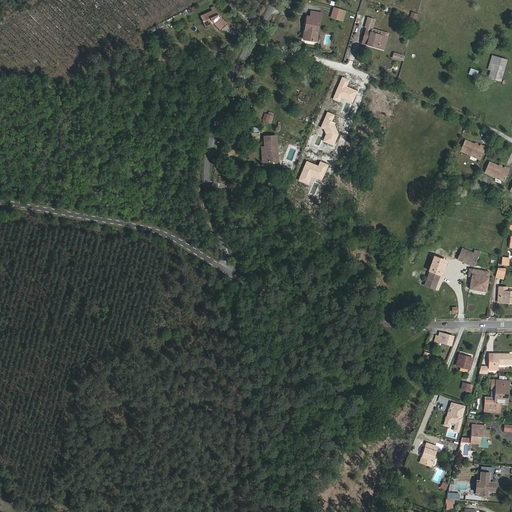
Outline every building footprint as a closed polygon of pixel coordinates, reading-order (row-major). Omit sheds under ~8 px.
[(211,21),(213,23),(219,29),(226,22),(218,14),(215,8),(211,10),(212,10),(203,15),(204,17),(201,19),(204,24),(211,21)] [(344,11),(335,8),(332,16),(341,19),(344,11)] [(303,39),(315,41),(319,19),(320,19),(321,13),(311,12),(310,17),(308,17),(303,39)] [(415,22),(417,14),(412,13),(409,20),(415,22)] [(373,44),(384,47),(387,37),(371,32),(372,29),(367,27),(362,43),(372,46),(373,44)] [(488,55),(486,63),(501,67),(503,60),(488,55)] [(486,71),(484,78),(496,81),(501,67),(486,63),(483,70),(486,71)] [(477,77),(479,70),(470,68),(468,74),(477,77)] [(357,91),(347,87),(349,80),(342,77),(333,99),(340,102),(342,98),(352,102),(357,91)] [(323,141),(333,145),(338,135),(335,125),(335,123),(332,122),(335,115),(328,112),(321,127),(324,129),(326,134),(323,141)] [(264,113),(262,120),(271,123),(274,115),(264,113)] [(265,146),(266,161),(277,160),(276,136),(264,137),(265,146)] [(462,152),(480,160),(485,149),(485,148),(482,146),(481,147),(466,141),(462,152)] [(319,166),(307,161),(303,172),(299,181),(308,184),(311,176),(322,180),(326,169),(328,165),(320,162),(319,166)] [(485,173),(503,181),(508,170),(509,169),(505,167),(504,168),(489,162),(485,173)] [(451,245),(439,240),(436,248),(448,253),(451,245)] [(473,252),(462,247),(457,260),(473,267),(481,251),(477,250),(477,251),(474,250),(473,252)] [(434,256),(445,260),(448,253),(436,248),(434,256)] [(434,289),(445,260),(434,256),(428,270),(430,271),(425,285),(434,289)] [(508,265),(509,258),(500,257),(499,264),(508,265)] [(472,269),(471,277),(469,289),(486,292),(489,272),(484,271),(484,268),(475,266),(474,269),(472,269)] [(497,270),(495,277),(503,278),(504,272),(497,270)] [(385,292),(393,295),(396,296),(399,291),(387,287),(385,292)] [(511,301),(511,303),(511,291),(506,291),(507,287),(499,287),(498,291),(500,291),(499,301),(511,301)] [(497,302),(511,303),(511,301),(499,301),(500,291),(498,291),(497,302)] [(389,304),(393,295),(385,292),(382,302),(389,304)] [(387,316),(389,304),(382,302),(380,315),(387,316)] [(436,335),(434,340),(451,345),(453,336),(439,332),(438,336),(436,335)] [(493,358),(489,358),(488,369),(497,370),(497,364),(511,364),(511,354),(493,353),(493,358)] [(470,369),(473,358),(459,354),(456,366),(470,369)] [(504,389),(508,389),(509,381),(491,379),(490,388),(492,388),(491,396),(495,396),(494,403),(484,402),(483,412),(499,413),(500,403),(500,399),(503,399),(504,389)] [(507,404),(508,389),(504,389),(503,399),(500,399),(500,403),(507,404)] [(462,418),(465,406),(461,405),(453,403),(451,403),(450,408),(452,409),(451,412),(448,412),(445,421),(444,425),(449,427),(451,422),(456,424),(454,431),(458,432),(459,432),(463,418),(462,418)] [(480,429),(481,425),(472,424),(470,443),(484,444),(484,440),(488,440),(489,430),(485,430),(480,429)] [(426,442),(420,463),(431,466),(437,446),(434,445),(426,442)] [(480,481),(477,480),(475,492),(479,493),(479,495),(488,496),(488,490),(494,491),(495,482),(492,482),(489,481),(489,473),(481,472),(480,481)] [(442,482),(440,488),(445,490),(448,484),(442,482)]
